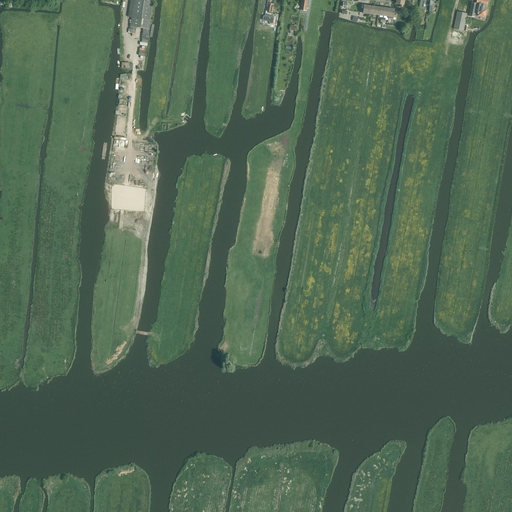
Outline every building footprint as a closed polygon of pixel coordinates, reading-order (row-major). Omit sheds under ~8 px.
[(149,29),(153,0),(130,0),(128,17),(132,18),(130,26),(149,29)] [(485,18),(486,10),(485,10),(486,5),(487,0),(477,0),(476,5),(475,5),(475,4),(471,3),(469,16),(474,17),(475,13),(478,14),(477,16),(485,18)] [(368,14),(369,7),(364,6),(364,10),(362,10),(361,12),(363,12),(363,14),(366,14),(366,16),(368,16),(368,14)] [(454,29),(464,31),(467,14),(457,12),(454,29)] [(465,33),(455,31),(454,34),(455,34),(454,39),(459,40),(460,35),(464,36),(465,33)]
